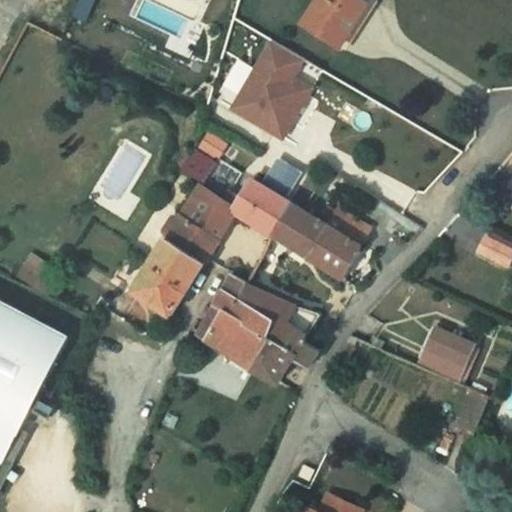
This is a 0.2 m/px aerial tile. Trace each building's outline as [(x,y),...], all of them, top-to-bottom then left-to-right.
[(341,46),(369,3),(365,0),(319,0),(304,22),(341,46)] [(320,88),(301,78),(311,60),(274,39),(233,110),(288,142),(320,88)] [(176,163),(184,168),(195,151),(187,146),(176,163)] [(204,181),(217,162),(196,149),(195,151),(184,168),(184,169),(204,181)] [(274,234),(292,203),(291,202),(253,179),(236,207),(239,209),(237,211),(274,234)] [(237,211),(239,209),(236,207),(201,185),(183,214),(221,239),(237,211)] [(292,203),(274,234),(308,256),(327,225),(328,223),(292,201),(291,202),(292,203)] [(327,225),(362,247),(373,229),(339,208),(328,223),(327,225)] [(168,238),(134,291),(172,315),(221,239),(183,214),(176,216),(166,231),(168,238)] [(308,256),(348,281),(349,273),(348,272),(362,247),(327,225),(308,256)] [(511,242),(492,233),(490,237),(511,248),(511,242)] [(486,235),(478,251),(509,266),(511,260),(511,248),(490,237),(486,235)] [(62,272),(32,253),(19,275),(49,293),(62,272)] [(201,333),(239,358),(256,368),(274,338),(270,336),(274,325),(276,320),(241,299),(250,282),(234,273),(217,304),(225,309),(213,329),(206,325),(201,333)] [(300,304),(250,282),(241,299),(276,320),(274,325),(281,329),(281,330),(284,334),(302,345),(306,340),(325,311),(300,304)] [(111,301),(102,295),(97,303),(106,309),(111,301)] [(225,309),(217,304),(206,325),(213,329),(225,309)] [(68,342),(0,306),(0,455),(6,458),(7,457),(16,439),(17,439),(68,342)] [(302,345),(284,334),(281,330),(281,329),(274,325),(270,336),(274,338),(256,368),(280,383),(292,363),(301,369),(304,364),(310,368),(321,349),(306,340),(302,345)] [(473,345),(436,329),(421,366),(458,381),(466,361),(472,347),(473,345)] [(359,338),(352,334),(339,358),(350,362),(356,348),(356,344),(359,338)] [(478,349),(472,347),(466,361),(472,363),(478,349)] [(256,368),(239,358),(235,364),(252,374),(256,368)] [(475,435),(491,396),(471,387),(455,426),(475,435)] [(16,439),(7,457),(15,461),(25,443),(17,439),(16,439)] [(316,470),(305,464),(299,475),(310,481),(316,470)] [(476,470),(465,465),(461,475),(472,479),(476,470)] [(362,511),(364,509),(329,493),(320,511),(319,511),(311,508),(309,511),(362,511)]
